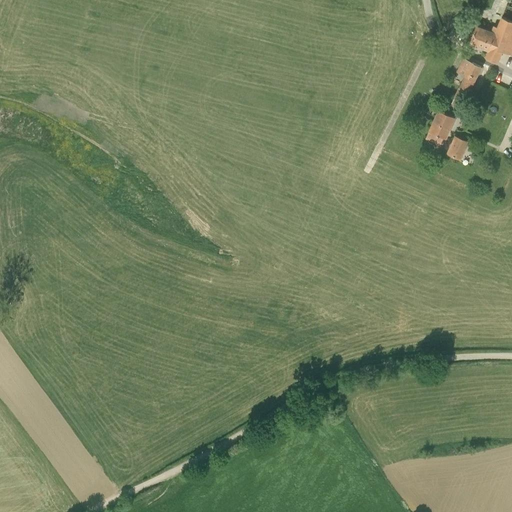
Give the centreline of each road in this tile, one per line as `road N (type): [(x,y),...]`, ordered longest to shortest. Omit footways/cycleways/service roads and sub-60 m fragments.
road 1 (unclassified): [(90,511),(363,369),(511,356)]
road 2 (unclassified): [(511,73),(439,36),(426,0)]
